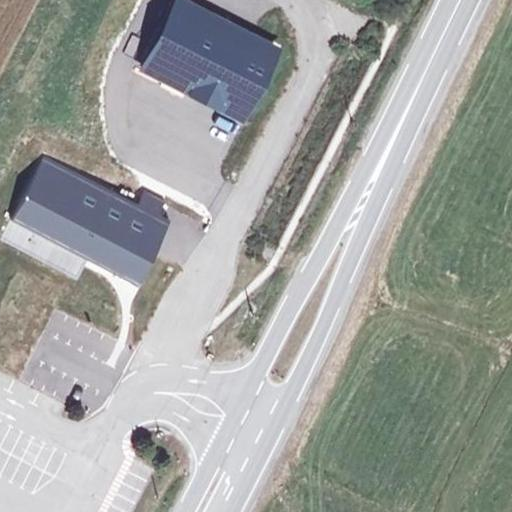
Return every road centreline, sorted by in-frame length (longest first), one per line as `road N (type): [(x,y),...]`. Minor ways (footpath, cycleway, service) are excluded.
road 1 (secondary): [(232,511),(331,309),(383,157)]
road 2 (secondary): [(383,157),(244,390)]
road 3 (secondary): [(383,157),(460,0)]
road 4 (secondary): [(213,511),(267,403),(244,390)]
road 5 (secondary): [(244,390),(186,511)]
